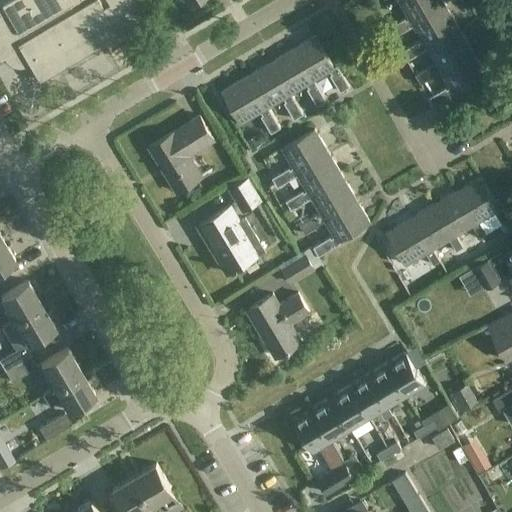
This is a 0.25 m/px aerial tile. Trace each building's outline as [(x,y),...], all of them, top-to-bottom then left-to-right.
[(25,67),(28,66),(31,64),(41,80),(146,18),(136,0),(7,0),(3,3),(7,10),(0,14),(0,61),(0,62),(5,59),(7,61),(9,63),(11,65),(14,66),(17,67),(19,67),(22,67),(25,67)] [(411,22),(444,2),(442,0),(399,0),(410,17),(406,20),(405,17),(387,28),(393,37),(413,26),(411,22)] [(411,22),(413,26),(421,41),(419,42),(418,40),(401,51),(407,60),(426,49),(424,45),(458,25),(444,2),(411,22)] [(424,45),(426,49),(435,64),(433,65),(432,63),(414,74),(420,83),(440,72),(438,68),(471,48),(458,25),(424,45)] [(311,82),(314,80),(330,71),(331,73),(330,74),(339,91),(349,86),(344,78),(337,66),(334,67),(315,35),(292,49),(311,82)] [(438,68),(440,72),(448,87),(446,88),(445,87),(428,97),(434,106),(443,101),(455,93),(454,91),(485,72),(471,48),(438,68)] [(288,96),(291,94),(307,85),(308,87),(307,88),(317,105),(326,100),(314,80),(311,82),(292,49),(269,62),(288,96)] [(265,109),(268,108),(284,98),(285,100),(283,102),(293,119),(303,113),(291,94),(288,96),(269,62),(246,76),(265,109)] [(265,109),(246,76),(222,90),(241,123),(261,111),(263,114),(261,116),(271,133),(280,127),(268,108),(265,109)] [(203,146),(214,139),(200,115),(189,122),(190,123),(175,132),(174,131),(149,146),(176,191),(202,175),(182,143),(196,134),(203,146)] [(295,172),(329,152),(315,128),(282,148),(294,167),(290,170),(289,167),(272,177),(277,187),(296,174),(295,172)] [(251,149),(262,143),(257,134),(246,140),(251,149)] [(295,172),(296,174),(306,190),(304,191),(303,190),(285,200),(291,209),(311,197),(309,195),(343,175),(329,152),(295,172)] [(245,203),(263,197),(256,173),(237,178),(245,203)] [(309,195),(311,197),(320,213),(317,215),(316,213),(299,223),(305,232),(324,220),(322,217),(356,198),(343,175),(309,195)] [(495,212),(502,223),(509,219),(502,207),(500,208),(481,176),(457,190),(476,222),(479,220),(480,221),(495,212)] [(479,237),(486,233),(479,221),(480,221),(479,220),(476,222),(457,190),(434,204),(453,236),(456,234),(456,235),(472,225),(479,237)] [(322,217),(324,220),(333,236),(331,238),(330,236),(313,246),(318,255),(340,243),(338,240),(370,221),(356,198),(322,217)] [(456,251),(463,246),(456,235),(456,234),(453,236),(434,204),(411,217),(430,250),(433,248),(449,239),(456,251)] [(227,272),(259,253),(230,205),(199,224),(227,272)] [(433,248),(430,250),(411,217),(387,232),(406,264),(426,252),(433,264),(440,260),(433,248)] [(0,236),(0,268),(15,259),(1,236),(0,236)] [(500,280),(499,278),(511,270),(511,276),(510,277),(511,280),(511,250),(504,255),(502,250),(487,259),(473,267),(486,288),(500,280)] [(311,251),(289,265),(297,278),(319,263),(311,251)] [(10,322),(41,303),(27,280),(0,296),(7,308),(3,310),(10,322)] [(290,323),(310,311),(298,292),(279,304),(273,293),(248,308),(277,356),(301,341),(290,323)] [(41,303),(10,322),(1,327),(15,350),(0,359),(0,362),(5,371),(30,356),(24,345),(28,343),(55,327),(41,303)] [(511,311),(488,326),(507,360),(511,356),(511,311)] [(42,394),(81,371),(68,348),(40,364),(47,376),(44,378),(50,389),(42,394)] [(426,384),(406,351),(387,362),(407,395),(426,384)] [(30,356),(5,371),(11,382),(37,366),(30,356)] [(407,395),(387,362),(369,374),(388,406),(407,395)] [(81,371),(42,394),(49,406),(61,399),(68,411),(95,394),(81,371)] [(388,406),(369,374),(350,385),(369,417),(388,406)] [(447,395),(458,412),(478,400),(467,383),(447,395)] [(369,417),(350,385),(331,396),(351,429),(369,417)] [(499,410),(508,405),(511,403),(511,388),(493,399),(499,410)] [(351,429),(331,396),(312,407),(332,440),(351,429)] [(393,414),(388,406),(380,411),(385,419),(393,414)] [(332,440),(312,407),(293,419),(313,451),(332,440)] [(45,438),(71,423),(64,412),(39,427),(45,438)] [(438,425),(434,418),(424,424),(428,431),(438,425)] [(428,431),(424,424),(414,430),(418,437),(428,431)] [(440,447),(454,439),(448,428),(433,436),(440,447)] [(426,434),(408,451),(419,462),(436,445),(426,434)] [(401,447),(397,440),(387,447),(391,453),(401,447)] [(391,453),(387,447),(377,453),(381,460),(391,453)] [(345,461),(317,478),(326,492),(344,482),(354,476),(350,469),(345,461)] [(134,476),(151,505),(163,497),(172,511),(175,511),(183,508),(156,463),(134,476)] [(364,469),(360,463),(350,469),(354,476),(364,469)] [(139,511),(140,511),(151,505),(134,476),(113,488),(126,511),(139,511)] [(412,511),(415,511),(426,506),(420,495),(407,503),(412,511)] [(98,511),(92,501),(72,511),(98,511)]
